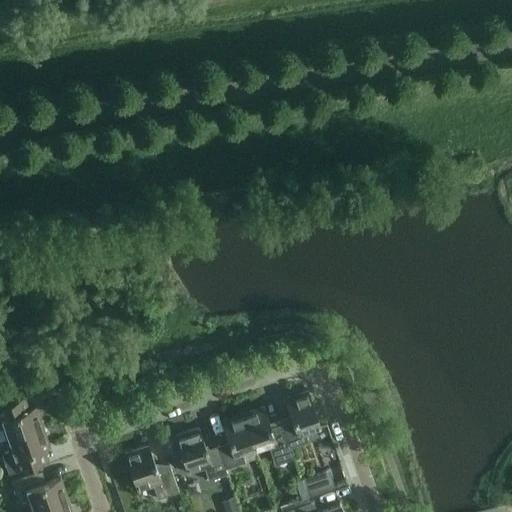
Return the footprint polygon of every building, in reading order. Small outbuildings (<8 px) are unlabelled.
[(292,419),(281,423),(289,446),(307,439),(305,432),(319,427),(306,390),(284,397),(292,419)] [(0,427),(2,427),(6,438),(42,426),(35,405),(27,408),(24,396),(0,404),(0,427)] [(292,456),(289,446),(281,423),(269,427),(262,405),(241,412),(254,449),(267,445),(274,463),(292,456)] [(217,445),(217,447),(225,468),(244,461),(241,454),(254,449),(241,412),(221,419),(229,441),(217,445)] [(49,447),(42,426),(6,438),(10,449),(3,452),(2,455),(8,474),(47,460),(43,449),(49,447)] [(227,473),(225,468),(217,447),(206,451),(198,427),(174,435),(187,472),(203,467),(208,480),(227,473)] [(157,498),(178,491),(169,464),(156,469),(147,444),(124,452),(137,490),(152,485),(157,498)] [(301,479),(306,494),(331,486),(326,471),(301,479)] [(27,499),(31,510),(67,498),(60,477),(41,483),(37,472),(11,481),(17,500),(20,501),(27,499)] [(234,495),(222,499),(226,511),(239,511),(240,511),(234,495)] [(71,511),(67,498),(31,510),(31,511),(71,511)] [(341,511),(339,504),(317,511),(313,500),(279,511),(278,511),(341,511)]
